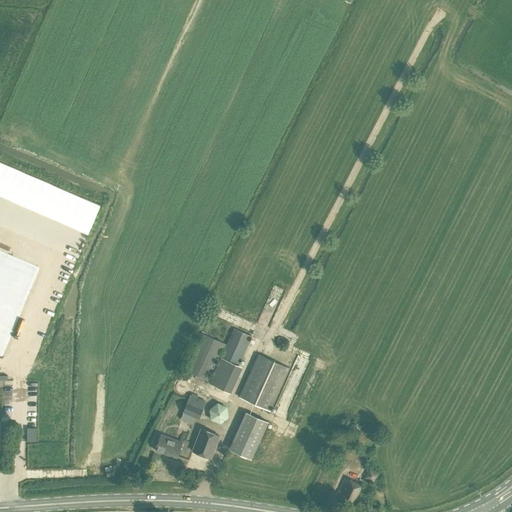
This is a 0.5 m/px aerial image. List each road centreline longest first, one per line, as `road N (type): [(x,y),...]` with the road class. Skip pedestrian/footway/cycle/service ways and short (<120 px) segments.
road 1 (track): [(241,409),(234,395),(257,345),(270,338),(440,12)]
road 2 (primary): [(0,508),(200,502)]
